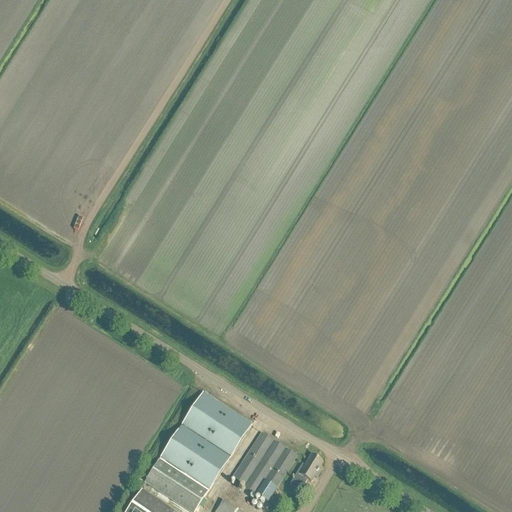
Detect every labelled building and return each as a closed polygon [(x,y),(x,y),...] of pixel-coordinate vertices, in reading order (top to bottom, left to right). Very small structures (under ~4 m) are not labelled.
[(204,394),(144,484),(186,511),(196,511),(253,426),(204,394)] [(261,435),(231,481),(267,504),(297,458),(261,435)] [(320,468),(323,464),(311,456),(305,467),(302,465),(290,485),(300,492),(307,481),(311,483),(314,478),(316,479),(322,470),(320,468)] [(127,511),(169,511),(141,492),(127,511)] [(237,511),(223,503),(217,511),(237,511)]
